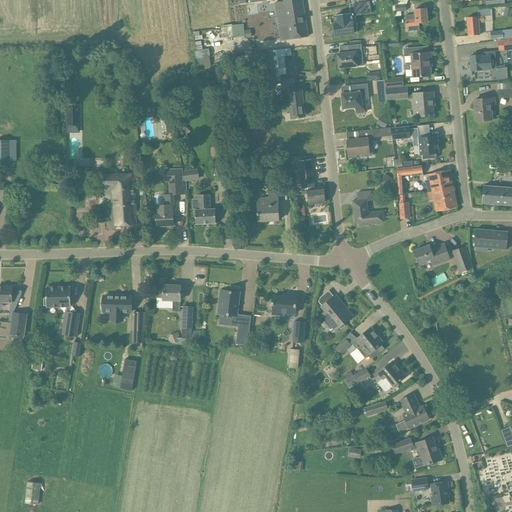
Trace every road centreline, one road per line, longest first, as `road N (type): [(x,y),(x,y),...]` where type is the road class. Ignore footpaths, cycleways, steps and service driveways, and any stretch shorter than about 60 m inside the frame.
road 1 (unclassified): [(0,255),(150,250),(345,259)]
road 2 (residential): [(467,511),(453,431),(436,389),(345,259)]
road 3 (residential): [(345,259),(313,0)]
road 4 (residential): [(466,215),(444,0)]
road 5 (unclassified): [(345,259),(466,215)]
